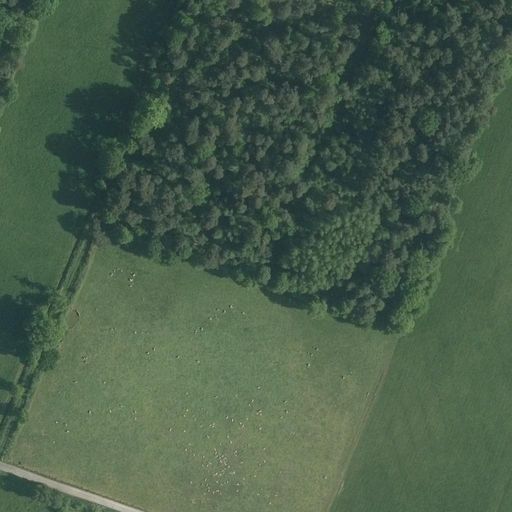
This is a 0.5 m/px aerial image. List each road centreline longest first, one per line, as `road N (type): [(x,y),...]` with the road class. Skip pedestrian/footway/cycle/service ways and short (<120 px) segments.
road 1 (track): [(0,451),(186,0)]
road 2 (unclassified): [(130,511),(0,466)]
